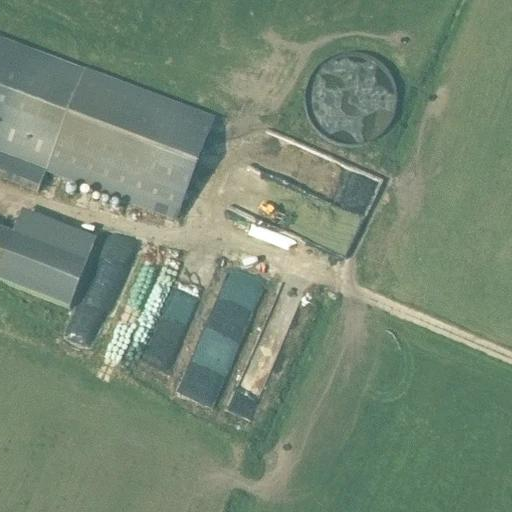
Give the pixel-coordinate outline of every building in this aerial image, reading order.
[(84,72),(84,73),(0,40),(0,181),(37,195),(45,176),(174,224),(215,121),(84,72)] [(396,105),(396,101),(396,97),(395,93),(394,89),(393,85),(391,82),(389,78),(387,75),(384,72),(381,69),(378,66),(375,64),(371,62),(368,60),(364,59),(360,58),(356,57),(352,57),(348,57),(344,57),(340,58),(336,59),(332,60),(329,62),(325,64),(322,66),(319,69),(316,72),(313,75),(311,78),(309,82),(307,86),(306,89),(305,93),(305,96),(304,100),(304,104),(305,108),(305,112),(306,116),(308,120),(309,123),(311,127),(313,130),(316,133),(319,136),(322,139),(325,141),(328,143),(332,145),(336,146),(340,147),(344,148),(348,148),(352,148),(356,148),(360,148),(364,147),(367,145),(371,144),(374,142),(378,139),(381,137),(384,134),(386,131),(389,128),(391,124),(392,121),(394,117),(395,113),(396,109),(396,105)] [(289,258),(299,238),(232,207),(222,227),(289,258)] [(0,266),(0,286),(68,313),(93,246),(19,218),(10,240),(0,266)] [(0,266),(10,240),(0,236),(0,266)] [(173,274),(143,366),(173,376),(203,283),(173,274)] [(247,335),(261,291),(229,281),(215,325),(247,335)]
